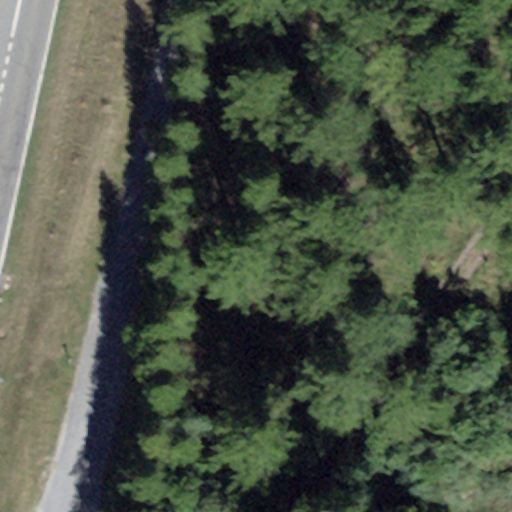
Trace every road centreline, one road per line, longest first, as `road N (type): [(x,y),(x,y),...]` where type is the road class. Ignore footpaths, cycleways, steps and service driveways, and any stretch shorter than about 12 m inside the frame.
road 1 (track): [(275,511),(325,411),(511,196)]
road 2 (residential): [(70,511),(132,229)]
road 3 (track): [(132,229),(189,0)]
